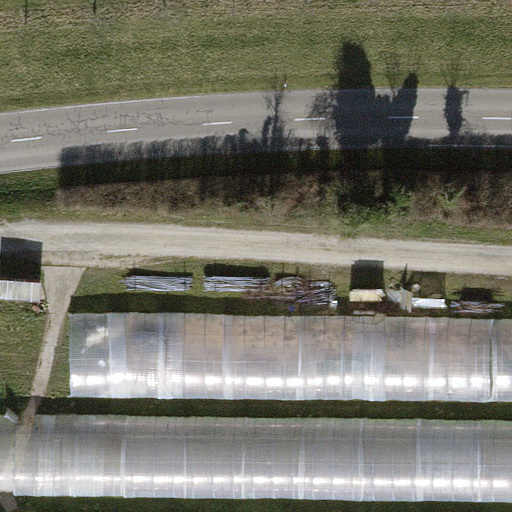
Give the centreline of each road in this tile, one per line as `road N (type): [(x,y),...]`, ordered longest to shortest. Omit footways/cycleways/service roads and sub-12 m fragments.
road 1 (unclassified): [(0,144),(184,124),(511,122)]
road 2 (track): [(511,257),(0,238)]
